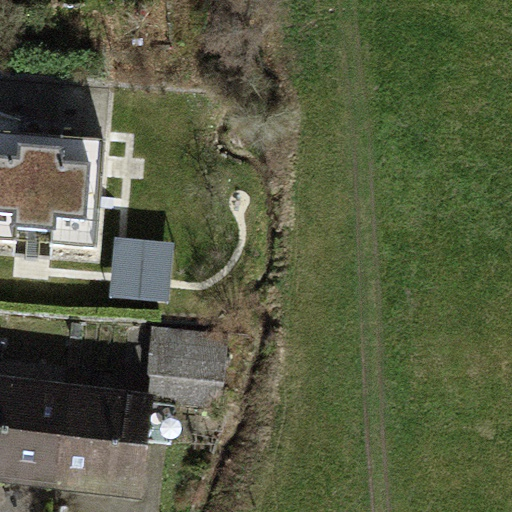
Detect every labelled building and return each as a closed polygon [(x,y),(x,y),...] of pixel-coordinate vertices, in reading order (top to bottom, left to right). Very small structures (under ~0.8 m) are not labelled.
[(110,147),(0,138),(0,246),(102,254),(110,147)] [(120,230),(119,290),(178,291),(179,231),(120,230)] [(231,400),(240,337),(164,326),(154,389),(231,400)] [(69,390),(0,380),(0,490),(55,497),(69,390)] [(156,401),(69,390),(55,497),(142,509),(156,401)]
